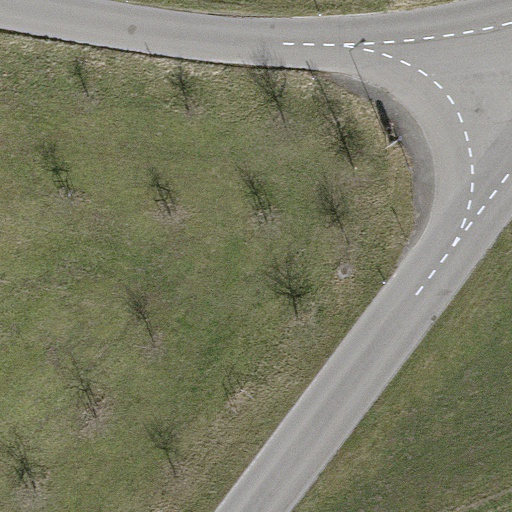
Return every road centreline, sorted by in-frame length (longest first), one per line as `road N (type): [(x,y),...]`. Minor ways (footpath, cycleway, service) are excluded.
road 1 (unclassified): [(511,52),(196,35),(0,5)]
road 2 (tertiary): [(511,172),(256,511)]
